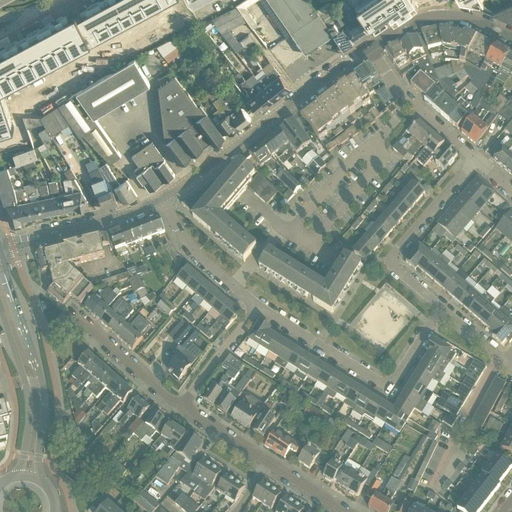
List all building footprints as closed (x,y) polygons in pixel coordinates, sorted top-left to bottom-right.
[(0,131),(14,126),(12,120),(9,121),(0,92),(0,86),(82,42),(161,0),(164,0),(165,1),(167,0),(106,0),(78,15),(76,11),(0,51),(0,131)] [(328,27),(319,15),(309,0),(268,0),(283,21),(305,54),(319,44),(333,35),(328,27)] [(369,0),(357,8),(370,27),(373,25),(375,29),(388,21),(385,16),(389,13),(393,18),(392,16),(397,13),(399,17),(413,8),(410,4),(416,0),(415,0),(369,0)] [(492,11),(492,12),(511,20),(511,2),(492,11)] [(353,10),(348,3),(340,8),(344,13),(343,14),(350,24),(344,28),(354,42),(369,33),(353,10)] [(222,33),(247,21),(236,5),(211,19),(215,25),(222,33)] [(344,21),(335,5),(328,10),(319,15),(328,27),(333,35),(344,49),(353,43),(345,32),(343,29),(339,31),(336,26),(337,25),(344,21)] [(215,25),(211,19),(202,24),(207,31),(215,25)] [(209,34),(207,31),(202,24),(187,32),(192,38),(205,54),(217,44),(209,34)] [(441,47),(439,32),(439,31),(439,30),(422,34),(423,40),(425,40),(429,51),(430,50),(432,57),(438,56),(439,56),(443,55),(442,51),(441,47)] [(468,57),(470,53),(478,38),(477,38),(477,39),(464,34),(463,36),(452,33),(453,32),(439,31),(439,32),(441,47),(442,51),(443,55),(444,59),(445,63),(450,62),(451,67),(452,75),(452,77),(456,76),(464,73),(466,69),(468,57)] [(187,32),(171,40),(177,47),(178,48),(192,38),(187,32)] [(249,34),(240,41),(246,48),(254,41),(249,34)] [(285,67),(304,53),(289,34),(271,49),(285,67)] [(431,67),(423,50),(417,37),(399,46),(408,58),(407,59),(412,67),(413,67),(415,66),(416,69),(406,76),(406,77),(413,83),(410,87),(417,93),(425,100),(423,101),(425,103),(431,96),(440,86),(434,74),(433,72),(431,67)] [(489,82),(494,72),(484,67),(485,65),(496,48),(478,38),(470,53),(468,57),(466,69),(464,73),(468,78),(472,84),(475,88),(474,90),(478,93),(476,99),(475,99),(471,108),(477,111),(480,104),(485,93),(487,87),(489,82)] [(171,40),(158,47),(164,56),(177,47),(171,40)] [(399,46),(398,46),(385,54),(402,79),(406,77),(406,76),(416,69),(415,66),(413,67),(412,67),(407,59),(408,58),(399,46)] [(485,65),(484,67),(494,72),(489,82),(487,87),(493,90),(495,85),(498,80),(501,71),(511,56),(496,48),(485,65)] [(501,71),(498,80),(506,85),(511,77),(511,75),(511,57),(511,56),(501,71)] [(97,81),(58,105),(71,124),(75,129),(88,148),(93,144),(111,162),(121,155),(94,117),(146,86),(150,84),(134,59),(108,74),(97,81)] [(255,59),(252,62),(255,66),(259,71),(262,68),(258,63),(255,59)] [(225,81),(233,76),(228,69),(226,70),(222,65),(217,68),(225,81)] [(273,66),(266,73),(282,93),(290,87),(279,74),(279,73),(273,66)] [(369,66),(361,71),(371,85),(372,84),(376,90),(374,92),(375,94),(376,96),(377,95),(385,107),(393,101),(386,90),(369,66)] [(452,75),(451,67),(433,72),(434,74),(440,86),(442,84),(441,83),(444,81),(452,77),(452,75)] [(205,70),(195,77),(209,96),(217,91),(219,89),(205,70)] [(361,71),(353,77),(362,91),(366,88),(372,97),(375,94),(374,92),(376,90),(372,84),(371,85),(361,71)] [(258,113),(266,106),(245,80),(240,73),(239,72),(236,75),(239,79),(246,88),(245,89),(251,96),(247,99),(247,100),(258,113)] [(253,73),(245,80),(266,106),(274,100),(258,79),(253,73)] [(282,93),(266,73),(258,79),(274,100),(282,93)] [(464,73),(456,76),(461,83),(468,78),(464,73)] [(215,123),(200,104),(198,105),(175,75),(160,86),(167,141),(164,143),(180,165),(204,147),(203,146),(210,141),(214,146),(224,138),(225,137),(222,133),(223,133),(215,123)] [(506,85),(503,90),(510,95),(511,91),(511,75),(511,77),(506,85)] [(355,113),(353,111),(361,105),(363,108),(370,103),(368,100),(362,91),(353,77),(336,89),(338,92),(333,95),(332,93),(316,105),(316,104),(300,116),(309,128),(317,139),(319,141),(328,135),(326,132),(349,115),(350,117),(352,119),(354,122),(359,118),(357,116),(355,113)] [(433,110),(450,91),(442,84),(440,86),(431,96),(425,103),(433,110)] [(474,90),(475,88),(472,84),(465,90),(470,94),(474,90)] [(450,91),(433,110),(441,116),(451,104),(459,95),(451,89),(450,91)] [(478,93),(474,90),(470,94),(475,99),(476,99),(478,93)] [(231,103),(233,102),(225,92),(217,98),(225,107),(228,111),(240,126),(250,119),(240,104),(235,108),(231,103)] [(505,107),(508,103),(501,97),(500,97),(490,109),(491,109),(498,116),(505,107)] [(217,98),(212,101),(218,109),(213,112),(219,120),(215,123),(223,133),(227,130),(229,134),(240,126),(228,111),(225,107),(217,98)] [(449,123),(465,104),(461,101),(455,107),(451,104),(441,116),(449,123)] [(469,108),(465,104),(449,123),(457,130),(467,118),(463,115),(469,108)] [(71,124),(58,105),(40,117),(44,123),(47,127),(46,128),(51,135),(71,124)] [(396,111),(392,107),(388,110),(391,115),(396,111)] [(481,126),(476,122),(482,112),(478,109),(477,111),(476,113),(461,134),(469,141),(481,126)] [(492,125),(499,116),(498,116),(491,109),(488,114),(490,116),(491,115),(493,117),(488,122),(483,128),(481,126),(469,141),(476,146),(485,134),(492,125)] [(44,123),(40,117),(24,117),(28,128),(44,123)] [(279,132),(291,148),(296,154),(299,158),(301,160),(302,162),(311,154),(315,150),(310,145),(311,144),(293,121),(279,132)] [(397,143),(392,149),(404,159),(428,131),(419,124),(409,136),(412,139),(404,149),(397,143)] [(51,135),(46,128),(39,132),(44,142),(52,137),(51,135)] [(425,150),(436,138),(428,131),(404,159),(408,163),(422,147),(425,150)] [(277,133),(269,140),(288,163),(295,157),(287,146),(289,145),(279,132),(277,133)] [(444,145),(436,138),(425,150),(426,150),(422,155),(424,156),(418,164),(424,169),(433,158),(433,157),(440,149),(444,145)] [(260,147),(249,156),(251,157),(258,167),(260,170),(265,166),(278,180),(293,196),(294,197),(296,194),(300,190),(301,189),(297,185),(296,186),(285,174),(284,174),(278,168),(277,169),(271,162),(270,160),(271,159),(275,156),(283,166),(288,163),(269,140),(261,146),(260,147)] [(165,161),(157,149),(152,141),(134,153),(135,154),(133,156),(137,163),(140,166),(134,170),(139,177),(149,191),(171,177),(174,175),(170,168),(169,167),(167,168),(163,162),(165,161)] [(511,141),(493,161),(504,171),(511,161),(511,158),(511,156),(509,154),(511,150),(511,141)] [(44,143),(37,147),(40,151),(46,147),(44,143)] [(13,154),(17,165),(38,157),(34,147),(13,154)] [(441,149),(440,149),(433,157),(433,158),(437,161),(435,164),(444,171),(448,166),(449,167),(453,162),(452,161),(457,156),(448,148),(443,155),(439,152),(441,149)] [(308,168),(318,159),(313,152),(302,162),(303,163),(308,168)] [(316,178),(326,167),(318,159),(308,168),(316,178)] [(126,180),(119,184),(105,162),(100,166),(114,188),(113,188),(122,201),(136,196),(126,180)] [(250,183),(257,174),(253,171),(246,162),(242,165),(241,163),(212,200),(205,193),(184,207),(182,205),(181,206),(195,217),(193,219),(210,233),(210,232),(211,231),(217,237),(216,239),(240,259),(244,263),(256,249),(254,247),(256,245),(255,245),(254,247),(221,219),(251,184),(250,183)] [(94,186),(103,208),(118,202),(112,187),(109,189),(104,176),(99,167),(89,171),(95,186),(94,186)] [(0,170),(0,191),(5,206),(7,206),(11,223),(22,221),(15,189),(10,177),(11,177),(7,168),(0,170)] [(75,177),(71,178),(78,209),(89,206),(87,198),(75,177)] [(78,209),(71,178),(69,179),(63,180),(66,192),(63,193),(66,210),(67,210),(68,210),(71,210),(72,209),(76,208),(77,209),(78,209)] [(302,180),(297,185),(301,189),(300,190),(303,192),(310,185),(304,178),(302,180)] [(52,195),(51,195),(50,196),(46,183),(45,179),(38,181),(39,185),(36,186),(39,197),(43,215),(44,216),(47,215),(49,214),(54,212),(60,211),(62,212),(65,211),(65,210),(66,210),(63,193),(60,194),(56,181),(49,183),(52,195)] [(486,203),(494,194),(478,180),(470,189),(486,203)] [(39,197),(36,186),(36,184),(35,182),(23,185),(25,187),(31,217),(33,217),(36,216),(37,217),(41,216),(42,215),(43,215),(39,197)] [(266,206),(278,193),(266,182),(254,195),(266,206)] [(414,184),(406,192),(417,202),(425,193),(414,184)] [(25,187),(15,189),(22,221),(22,219),(25,219),(27,219),(30,219),(31,218),(31,217),(25,187)] [(478,212),(486,203),(470,189),(462,198),(478,212)] [(410,211),(417,202),(406,192),(398,201),(410,211)] [(478,212),(462,198),(454,207),(470,221),(478,212)] [(402,220),(410,211),(398,201),(391,210),(402,220)] [(470,221),(454,207),(446,217),(462,230),(470,221)] [(395,228),(402,220),(391,210),(383,218),(395,228)] [(496,229),(506,237),(511,229),(511,214),(510,213),(496,229)] [(159,217),(149,221),(155,237),(165,233),(159,217)] [(462,230),(446,217),(438,226),(442,229),(447,233),(454,240),(462,230)] [(387,237),(395,228),(383,218),(376,227),(387,237)] [(155,237),(149,221),(139,224),(145,240),(155,237)] [(145,240),(139,224),(129,228),(135,244),(145,240)] [(380,246),(387,237),(376,227),(368,236),(380,246)] [(129,228),(120,232),(126,248),(129,246),(130,249),(136,247),(135,244),(129,228)] [(441,234),(438,238),(441,240),(444,237),(447,233),(442,229),(439,233),(441,234)] [(126,248),(120,232),(110,236),(118,256),(127,253),(125,248),(126,248)] [(447,233),(444,237),(449,241),(453,244),(455,241),(454,240),(447,233)] [(372,254),(380,246),(368,236),(361,245),(372,254)] [(89,286),(71,270),(70,266),(72,266),(73,266),(74,268),(81,266),(79,264),(82,264),(92,261),(102,259),(106,258),(105,254),(103,248),(110,247),(108,237),(101,238),(97,239),(87,242),(77,244),(67,247),(57,249),(47,252),(37,254),(42,274),(50,272),(54,288),(48,295),(62,307),(71,298),(80,306),(81,305),(88,297),(94,290),(129,279),(127,274),(89,286)] [(164,247),(172,261),(176,259),(168,245),(164,247)] [(365,263),(372,254),(361,245),(353,253),(365,263)] [(417,268),(428,255),(431,251),(430,250),(426,250),(425,252),(420,247),(406,263),(415,271),(418,268),(417,268)] [(152,256),(149,249),(144,252),(147,259),(152,256)] [(273,252),(272,255),(269,253),(259,269),(264,272),(282,283),(332,314),(361,267),(345,257),(327,288),(324,286),(324,287),(272,255),(274,253),(273,252)] [(426,275),(437,262),(428,255),(417,268),(418,268),(426,275)] [(434,283),(446,270),(445,269),(450,263),(443,256),(437,263),(437,262),(426,275),(434,283)] [(138,272),(136,269),(127,272),(127,274),(131,279),(139,277),(141,276),(138,272)] [(186,287),(196,276),(187,269),(185,271),(177,280),(184,285),(186,287)] [(443,290),(454,277),(446,270),(434,283),(443,290)] [(501,275),(499,278),(507,286),(510,283),(501,275)] [(205,284),(196,276),(186,287),(186,288),(195,295),(205,284)] [(142,283),(139,277),(131,279),(130,280),(132,287),(142,283)] [(454,277),(443,290),(452,298),(463,285),(454,277)] [(144,289),(142,283),(132,287),(135,293),(137,292),(144,289)] [(204,303),(213,291),(205,284),(195,295),(204,303)] [(460,305),(472,292),(463,285),(452,298),(460,305)] [(472,292),(460,305),(469,313),(486,293),(477,286),(472,292)] [(113,294),(113,293),(112,294),(107,289),(98,300),(95,297),(91,301),(85,308),(84,309),(92,317),(113,294)] [(148,297),(144,289),(137,292),(141,301),(148,297)] [(116,290),(113,294),(92,317),(100,324),(111,312),(108,309),(121,294),(116,290)] [(222,299),(213,291),(204,303),(213,310),(222,299)] [(158,298),(163,302),(169,308),(171,305),(166,300),(166,296),(162,293),(158,298)] [(478,320),(493,303),(492,302),(494,300),(486,293),(469,313),(478,320)] [(152,303),(157,297),(154,295),(146,298),(150,303),(152,303)] [(178,307),(185,298),(180,295),(173,304),(178,307)] [(85,308),(91,301),(88,297),(81,305),(85,308)] [(158,308),(163,302),(158,298),(157,297),(152,303),(158,308)] [(231,306),(222,299),(213,310),(221,318),(231,306)] [(108,331),(128,308),(121,301),(111,312),(100,324),(108,331)] [(169,308),(163,302),(158,308),(156,310),(167,319),(168,318),(169,319),(171,317),(174,312),(169,308)] [(501,310),(493,303),(478,320),(486,327),(501,310)] [(225,331),(240,314),(231,306),(221,318),(217,323),(225,331)] [(116,338),(126,326),(123,323),(133,312),(128,308),(108,331),(116,338)] [(511,316),(503,308),(501,310),(486,327),(495,335),(510,318),(510,317),(511,316)] [(152,313),(147,319),(150,322),(156,316),(152,313)] [(124,345),(144,322),(139,317),(129,329),(126,326),(116,338),(124,345)] [(495,335),(492,338),(496,341),(501,346),(506,340),(510,344),(511,340),(511,319),(510,318),(495,335)] [(149,326),(144,322),(124,345),(132,352),(143,340),(139,337),(149,326)] [(271,330),(267,327),(260,323),(249,341),(259,347),(268,333),(269,333),(271,330)] [(187,327),(174,342),(180,347),(185,352),(198,337),(187,327)] [(269,353),(278,339),(269,333),(268,333),(259,347),(269,353)] [(279,359),(287,345),(278,339),(269,353),(279,359)] [(456,355),(451,352),(442,346),(433,341),(429,348),(426,351),(430,354),(430,353),(449,365),(450,365),(456,355)] [(288,366),(297,351),(287,345),(279,359),(275,365),(285,371),(288,366)] [(179,359),(168,372),(170,373),(172,375),(179,381),(191,368),(190,367),(198,359),(189,351),(186,355),(184,353),(185,352),(180,347),(174,354),(179,359)] [(298,371),(307,357),(297,351),(288,366),(288,365),(298,371)] [(430,353),(430,354),(424,363),(443,375),(449,365),(430,353)] [(77,382),(95,361),(87,354),(79,364),(78,365),(80,368),(72,378),(76,381),(76,382),(77,382)] [(244,368),(244,367),(231,357),(230,356),(221,368),(228,372),(226,376),(234,382),(244,368)] [(298,371),(294,377),(304,383),(308,377),(316,363),(307,357),(298,371)] [(93,379),(102,368),(95,361),(77,382),(82,387),(90,377),(93,379)] [(260,367),(256,365),(250,361),(248,365),(258,371),(260,367)] [(470,367),(466,375),(468,376),(472,379),(478,382),(486,368),(474,361),(470,367)] [(317,383),(326,369),(316,363),(308,377),(317,383)] [(443,375),(424,363),(418,372),(432,381),(439,385),(445,376),(443,375)] [(92,395),(110,374),(102,368),(93,379),(89,383),(91,385),(87,391),(92,395)] [(262,368),(260,372),(267,377),(270,373),(262,368)] [(327,389),(336,375),(326,369),(317,383),(327,389)] [(234,405),(241,395),(251,381),(255,375),(249,371),(234,392),(228,387),(221,397),(223,399),(216,409),(218,410),(217,411),(221,413),(222,413),(226,416),(234,405)] [(432,381),(418,372),(412,382),(427,391),(426,391),(432,381)] [(105,390),(107,392),(117,381),(110,374),(92,395),(96,399),(105,390)] [(335,399),(346,381),(336,375),(324,395),(333,401),(335,399)] [(472,392),(478,382),(472,379),(468,376),(462,386),(463,387),(472,392)] [(495,378),(492,384),(503,389),(506,384),(495,378)] [(106,408),(125,387),(117,381),(107,392),(110,394),(101,404),(106,408)] [(344,405),(355,387),(346,381),(335,399),(344,405)] [(214,407),(221,397),(228,387),(229,385),(226,382),(225,385),(222,382),(217,390),(213,387),(204,400),(203,401),(205,402),(205,403),(207,405),(208,404),(214,407)] [(427,391),(412,382),(406,392),(420,401),(420,400),(427,405),(433,395),(427,391)] [(503,389),(492,384),(489,389),(500,395),(503,389)] [(466,402),(472,392),(463,387),(462,386),(456,396),(460,398),(466,402)] [(132,394),(125,387),(106,408),(103,412),(103,413),(108,417),(120,403),(122,405),(132,394)] [(354,411),(365,393),(355,387),(344,405),(354,411)] [(500,395),(489,389),(487,395),(497,400),(500,395)] [(70,404),(72,401),(75,399),(76,397),(69,391),(67,393),(70,404)] [(87,400),(92,395),(87,391),(82,396),(87,400)] [(427,405),(420,400),(420,401),(406,392),(400,401),(414,410),(421,415),(423,412),(427,405)] [(280,404),(287,408),(294,397),(287,393),(280,404)] [(366,413),(375,399),(365,393),(354,411),(353,413),(362,419),(363,417),(365,413),(366,413)] [(497,400),(487,395),(484,400),(494,406),(497,400)] [(248,430),(264,406),(248,396),(232,419),(248,430)] [(503,397),(499,403),(504,406),(508,399),(503,397)] [(460,412),(466,402),(460,398),(457,402),(451,398),(447,404),(460,412)] [(75,399),(72,401),(77,413),(83,406),(80,404),(75,399)] [(124,415),(117,423),(122,427),(132,416),(137,420),(139,421),(140,420),(150,409),(144,405),(143,403),(138,399),(128,410),(124,415)] [(375,419),(384,405),(375,399),(366,413),(365,413),(363,417),(373,424),(375,419)] [(494,406),(484,400),(481,406),(491,411),(494,406)] [(414,410),(400,401),(394,411),(396,412),(395,412),(408,420),(414,410)] [(501,413),(504,406),(499,403),(496,410),(501,413)] [(266,404),(261,411),(265,414),(267,415),(272,408),(266,404)] [(456,418),(460,412),(447,404),(443,410),(451,415),(449,419),(455,423),(458,419),(456,418)] [(393,412),(394,411),(384,405),(375,419),(385,425),(393,413),(393,412)] [(304,414),(318,423),(323,415),(309,406),(304,414)] [(491,411),(481,406),(478,411),(488,417),(491,411)] [(79,410),(74,416),(77,427),(86,417),(79,410)] [(408,420),(395,412),(396,412),(394,411),(393,412),(393,413),(385,425),(399,434),(408,420)] [(488,417),(478,411),(475,417),(485,422),(488,417)] [(144,424),(134,435),(142,442),(146,437),(150,439),(155,434),(156,432),(157,433),(165,421),(153,413),(145,425),(144,424)] [(263,439),(275,420),(267,415),(265,414),(253,433),(263,439)] [(326,427),(330,420),(324,417),(320,424),(326,427)] [(455,423),(449,419),(446,417),(442,424),(451,429),(455,423)] [(485,422),(475,417),(472,422),(482,428),(485,422)] [(337,425),(330,420),(326,427),(324,429),(332,434),(337,425)] [(503,426),(495,422),(491,420),(487,426),(492,428),(500,432),(503,426)] [(106,429),(104,431),(109,435),(117,425),(113,421),(106,429)] [(95,436),(102,428),(95,422),(92,425),(95,436)] [(482,428),(472,422),(469,428),(479,433),(482,428)] [(511,439),(511,425),(508,423),(502,435),(508,438),(511,439)] [(161,438),(151,450),(153,452),(155,454),(166,441),(169,443),(178,429),(177,427),(175,425),(173,426),(172,425),(170,424),(169,425),(161,438)] [(488,435),(492,428),(487,426),(483,433),(488,435)] [(479,433),(469,428),(466,433),(476,439),(479,433)] [(169,443),(161,452),(169,459),(178,449),(186,436),(187,435),(185,433),(184,433),(183,431),(181,429),(179,430),(178,429),(169,443)] [(274,453),(285,437),(275,431),(270,439),(265,446),(265,447),(274,453)] [(341,441),(346,444),(350,439),(353,434),(348,431),(341,441)] [(436,437),(434,436),(430,434),(427,439),(434,443),(437,438),(436,437)] [(188,436),(179,450),(177,453),(166,466),(161,472),(156,478),(168,486),(184,460),(192,466),(197,460),(194,459),(203,445),(188,436)] [(356,436),(353,440),(358,444),(361,439),(356,436)] [(288,439),(285,437),(274,453),(284,460),(290,451),(298,456),(303,448),(288,439)] [(401,481),(427,439),(424,437),(398,479),(401,481)] [(511,455),(511,439),(508,438),(501,449),(511,455)] [(353,440),(350,439),(346,444),(345,446),(353,451),(358,444),(353,440)] [(321,452),(319,456),(310,450),(314,445),(312,444),(308,441),(306,445),(300,453),(304,455),(299,463),(310,470),(314,463),(315,463),(320,466),(327,456),(321,452)] [(382,443),(378,449),(388,455),(391,449),(382,443)] [(416,482),(419,484),(437,445),(434,443),(416,482)] [(333,483),(340,472),(343,467),(338,464),(341,458),(336,456),(333,461),(323,477),(325,479),(325,480),(330,483),(331,482),(333,483)] [(511,468),(496,456),(489,465),(505,477),(511,468)] [(393,476),(398,479),(410,460),(405,457),(393,476)] [(199,488),(212,468),(203,462),(198,468),(195,466),(189,474),(184,479),(183,479),(189,483),(190,481),(199,487),(199,488)] [(109,463),(101,473),(115,486),(123,476),(109,463)] [(505,477),(489,465),(483,474),(484,475),(498,486),(505,477)] [(348,492),(358,475),(343,467),(340,472),(345,474),(338,486),(342,488),(341,490),(346,492),(346,491),(348,492)] [(221,474),(212,468),(199,488),(199,487),(198,488),(203,491),(199,498),(205,502),(215,488),(213,487),(221,474)] [(371,475),(361,469),(358,475),(348,492),(350,493),(349,494),(353,496),(354,495),(358,498),(364,486),(369,489),(373,482),(378,473),(374,470),(371,475)] [(498,486),(484,475),(478,483),(493,496),(500,487),(498,486)] [(226,498),(235,483),(226,477),(216,492),(226,498)] [(393,488),(396,482),(392,479),(384,492),(385,493),(381,499),(377,496),(369,509),(373,511),(379,511),(390,493),(392,487),(393,488)] [(412,480),(407,490),(414,493),(419,484),(416,482),(412,480)] [(380,486),(373,482),(369,489),(365,496),(372,500),(377,491),(380,486)] [(394,506),(390,504),(393,497),(394,497),(401,484),(396,482),(393,488),(392,487),(390,493),(379,511),(390,511),(391,511),(394,506)] [(235,504),(245,489),(235,483),(226,498),(235,504)] [(493,496),(478,483),(471,492),(486,504),(493,496)] [(262,505),(272,490),(262,484),(252,499),(262,505)] [(271,511),(281,496),(272,490),(262,505),(271,511)] [(478,511),(480,511),(486,504),(471,492),(464,500),(478,511)] [(155,511),(159,507),(143,493),(134,503),(145,511),(155,511)] [(180,509),(188,500),(183,495),(174,504),(180,509)] [(290,511),(295,505),(286,499),(277,511),(290,511)] [(195,511),(199,508),(188,500),(180,509),(183,511),(195,511)] [(478,511),(464,500),(457,509),(460,511),(478,511)] [(396,511),(405,511),(409,505),(402,501),(398,508),(396,511)]
